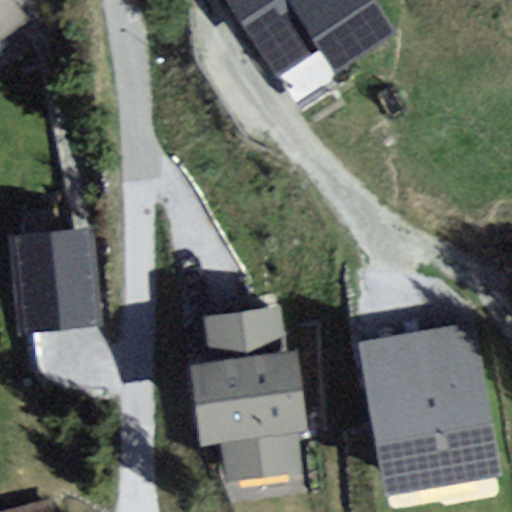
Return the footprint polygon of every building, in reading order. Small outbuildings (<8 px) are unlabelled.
[(8,0),(0,0),(0,37),(23,19),(8,0)] [(226,0),(269,71),(316,44),(330,67),(393,30),(375,0),(226,0)] [(19,239),(28,332),(102,330),(94,235),(19,239)] [(301,311),(214,322),(237,505),(326,497),(301,311)] [(511,483),(482,333),(378,353),(407,504),(511,483)]
